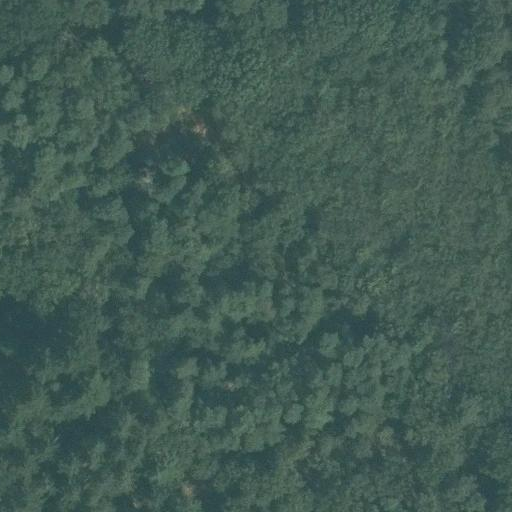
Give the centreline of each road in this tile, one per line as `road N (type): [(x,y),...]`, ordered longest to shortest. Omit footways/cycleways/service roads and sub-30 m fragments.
road 1 (track): [(511,427),(119,36)]
road 2 (track): [(173,511),(511,418)]
